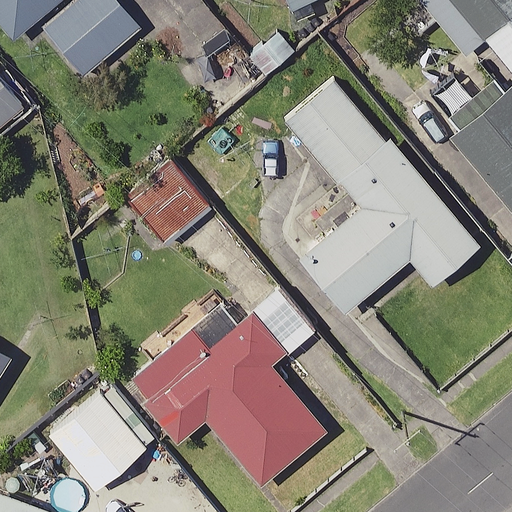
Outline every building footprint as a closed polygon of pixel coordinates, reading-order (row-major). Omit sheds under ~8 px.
[(0,0),(0,16),(10,29),(45,0),(0,0)] [(140,25),(119,0),(62,0),(39,19),(82,71),(140,25)] [(511,0),(423,0),(464,46),(511,5),(511,0)] [(511,73),(511,7),(479,34),(511,73)] [(301,42),(286,21),(250,46),(265,68),(301,42)] [(0,120),(24,101),(0,72),(0,120)] [(425,278),(476,237),(387,127),(381,131),(334,73),(281,115),(332,178),(337,174),(355,197),(293,247),(340,306),(405,254),(425,278)] [(511,73),(446,129),(511,207),(511,73)] [(124,189),(166,238),(208,202),(166,153),(124,189)] [(250,301),(138,393),(173,435),(200,413),(255,479),(326,421),(271,355),(285,343),(250,301)] [(0,361),(10,346),(0,339),(0,361)] [(144,444),(98,385),(45,426),(91,485),(144,444)] [(76,511),(0,483),(0,511),(76,511)]
